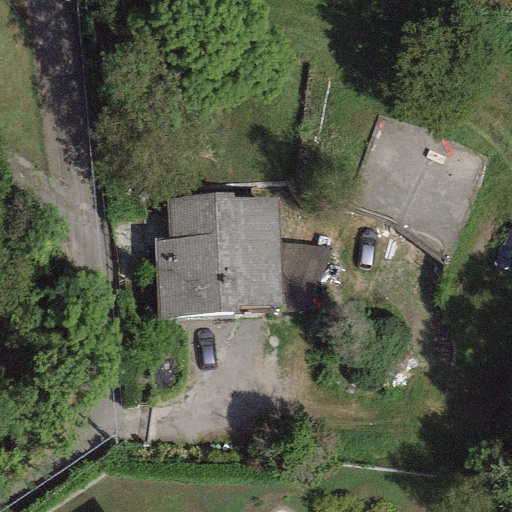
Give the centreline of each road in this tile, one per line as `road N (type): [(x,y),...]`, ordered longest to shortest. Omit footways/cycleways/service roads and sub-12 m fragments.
road 1 (residential): [(0,494),(89,438),(96,366),(75,227)]
road 2 (residential): [(75,227),(43,0)]
